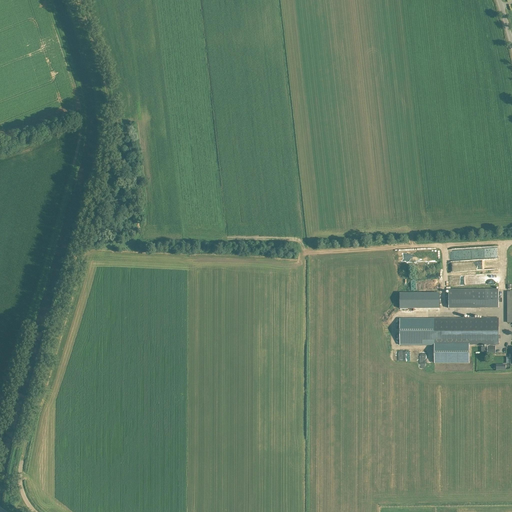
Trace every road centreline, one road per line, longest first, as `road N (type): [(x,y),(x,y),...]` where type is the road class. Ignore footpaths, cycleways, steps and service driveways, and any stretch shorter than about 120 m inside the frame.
road 1 (track): [(22,461),(111,136),(105,81),(78,0)]
road 2 (track): [(440,252),(309,250),(284,0)]
